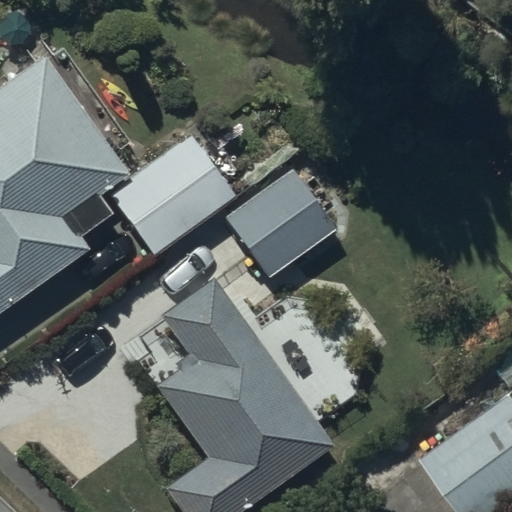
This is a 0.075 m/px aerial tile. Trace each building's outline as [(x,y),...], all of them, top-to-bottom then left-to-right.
[(120,174),(36,58),(0,82),(0,305),(82,249),(74,237),(107,214),(93,194),(120,174)] [(231,192),(186,132),(104,193),(149,253),(231,192)] [(285,165),(219,215),(264,275),(330,224),(285,165)] [(182,353),(144,381),(200,459),(159,488),(175,511),(231,511),(326,444),(297,403),(307,395),(296,381),(287,388),(208,277),(155,315),(158,320),(182,353)] [(462,511),(486,511),(511,492),(511,396),(508,391),(421,458),(462,511)]
